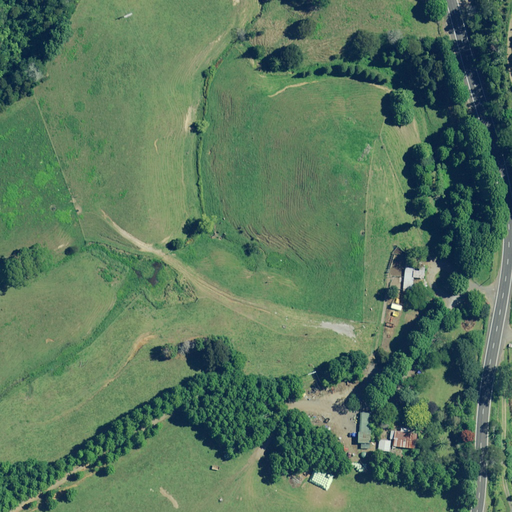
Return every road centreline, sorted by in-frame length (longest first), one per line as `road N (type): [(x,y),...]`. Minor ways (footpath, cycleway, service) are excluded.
road 1 (track): [(503,288),(441,303),(373,402),(231,382),(56,472),(2,511)]
road 2 (primary): [(459,0),(507,192),(496,321)]
road 3 (primary): [(496,321),(473,511)]
